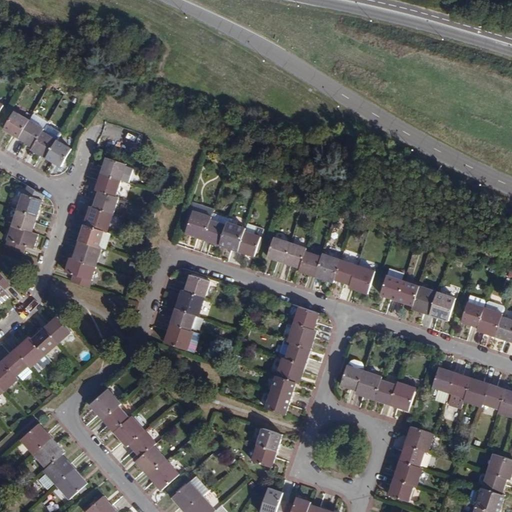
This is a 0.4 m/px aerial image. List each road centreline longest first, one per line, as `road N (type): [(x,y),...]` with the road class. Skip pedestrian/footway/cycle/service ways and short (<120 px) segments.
road 1 (residential): [(348,314),(162,252),(133,346),(64,411),(146,511)]
road 2 (primary): [(163,0),(511,187)]
road 3 (primary): [(511,52),(304,0)]
road 4 (residential): [(511,368),(348,314)]
road 5 (residential): [(0,326),(36,296),(69,197)]
road 6 (residential): [(361,489),(378,431),(371,421),(323,409)]
road 7 (residential): [(323,409),(306,470),(361,489)]
